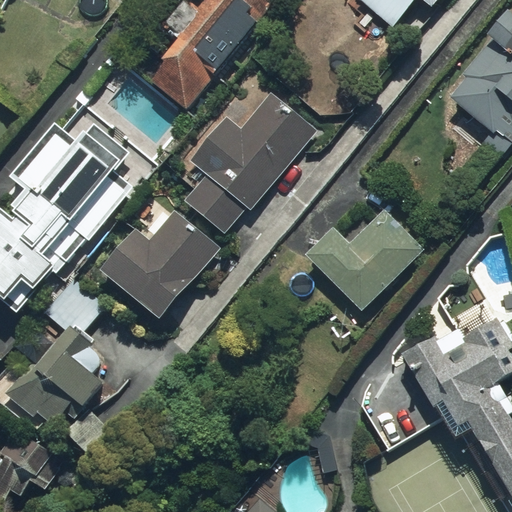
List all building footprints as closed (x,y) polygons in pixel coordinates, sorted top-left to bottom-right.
[(188,4),(169,24),(183,39),(149,72),(188,111),(287,6),(282,0),(214,0),(199,15),(188,4)] [(367,0),(394,24),(416,0),(430,0),(436,5),(440,0),(367,0)] [(496,42),(452,98),(511,146),(511,13),(492,38),(496,42)] [(213,175),(188,201),(230,233),(248,207),(255,213),(319,127),(271,91),(245,126),(231,115),(196,163),(213,175)] [(27,194),(9,214),(3,210),(0,214),(0,293),(11,303),(30,281),(41,290),(58,270),(61,273),(90,240),(92,242),(133,194),(113,177),(131,156),(98,128),(83,146),(59,125),(11,180),(27,194)] [(385,206),(355,240),(338,225),(307,260),(366,313),(428,244),(385,206)] [(139,228),(105,269),(162,321),(224,253),(178,212),(154,239),(139,228)] [(407,350),(413,362),(358,392),(391,454),(447,423),(454,436),(462,431),(505,511),(511,511),(511,406),(499,382),(511,375),(511,344),(498,319),(442,350),(434,335),(407,350)] [(77,325),(10,395),(50,433),(69,413),(76,419),(108,386),(82,362),(98,345),(77,325)] [(0,422),(0,511),(27,511),(59,457),(0,422)] [(274,511),(260,499),(248,511),(274,511)]
